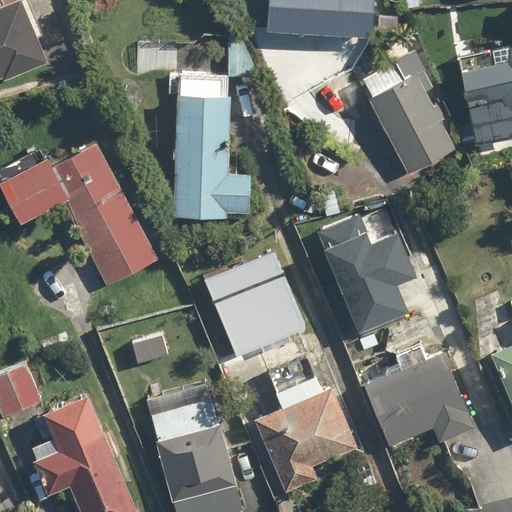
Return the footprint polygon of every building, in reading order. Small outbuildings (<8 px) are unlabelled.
[(0,0),(0,72),(48,53),(26,0),(0,0)] [(268,0),(267,25),(369,30),(370,0),(268,0)] [(261,28),(231,27),(228,73),(259,74),(261,28)] [(176,41),(141,39),(139,73),(174,75),(176,41)] [(424,41),(359,74),(409,171),(455,147),(424,87),(443,77),(424,41)] [(511,54),(511,58),(463,59),(474,141),(511,134),(511,54)] [(230,87),(225,87),(225,71),(177,70),(176,91),(173,210),(226,212),(227,208),(251,209),(252,168),(228,168),(230,87)] [(158,256),(95,137),(52,160),(46,149),(0,173),(0,179),(20,218),(63,196),(108,282),(158,256)] [(363,222),(306,244),(344,343),(401,321),(385,281),(409,272),(393,230),(369,239),(363,222)] [(165,331),(134,336),(138,359),(169,353),(165,331)] [(284,402),(255,416),(290,491),(320,478),(313,463),(359,442),(310,336),(286,348),(292,362),(270,372),(284,402)] [(511,336),(490,345),(511,398),(511,336)] [(475,422),(443,344),(424,352),(419,342),(393,353),(398,366),(363,380),(388,440),(435,420),(442,436),(475,422)] [(26,359),(0,369),(0,406),(3,414),(41,400),(26,359)] [(214,375),(150,390),(175,494),(239,479),(214,375)] [(139,511),(88,389),(45,407),(58,438),(28,450),(46,493),(71,483),(83,511),(139,511)] [(242,511),(243,511),(238,485),(174,497),(177,511),(242,511)]
